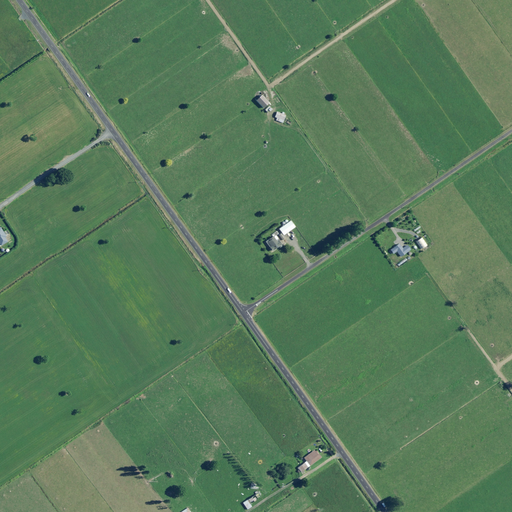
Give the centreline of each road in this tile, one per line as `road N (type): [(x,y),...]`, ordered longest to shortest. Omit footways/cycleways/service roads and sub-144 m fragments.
road 1 (unclassified): [(243,313),(20,0)]
road 2 (unclassified): [(511,128),(243,313)]
road 3 (unclassified): [(384,511),(243,313)]
